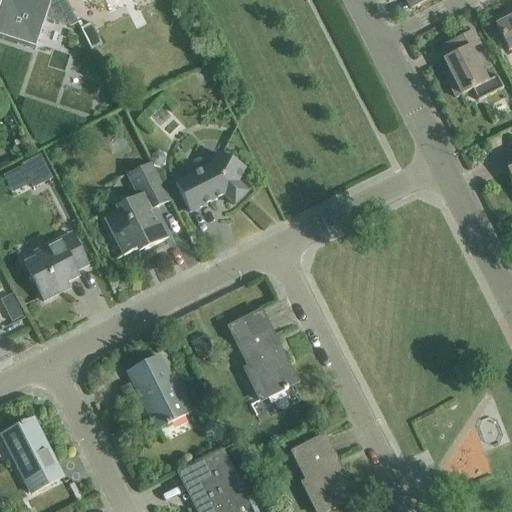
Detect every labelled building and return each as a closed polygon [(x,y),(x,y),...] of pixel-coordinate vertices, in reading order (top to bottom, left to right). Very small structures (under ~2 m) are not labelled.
[(77,25),(64,0),(36,0),(36,1),(31,0),(6,0),(5,1),(2,0),(0,0),(0,3),(0,40),(35,51),(45,20),(70,28),(77,25)] [(404,0),(410,11),(430,0),(404,0)] [(511,17),(511,18),(508,13),(493,20),(508,51),(511,49),(511,17)] [(456,98),(472,90),(477,101),(502,89),(496,77),(487,81),(469,46),(477,42),(471,31),(442,46),(447,57),(443,60),(453,80),(448,82),(456,98)] [(237,184),(245,170),(216,155),(209,168),(175,185),(189,214),(224,197),(234,207),(247,194),(237,184)] [(16,194),(55,181),(47,158),(8,172),(16,194)] [(169,203),(150,165),(127,177),(138,198),(121,207),(123,211),(104,221),(112,236),(117,238),(126,255),(122,256),(123,258),(142,248),(144,252),(165,242),(150,213),(169,203)] [(51,213),(60,229),(76,220),(68,204),(51,213)] [(24,265),(43,303),(60,294),(58,289),(78,279),(75,273),(87,267),(71,236),(46,248),(51,257),(41,263),(39,258),(24,265)] [(287,387),(295,383),(286,364),(284,365),(274,345),(277,344),(260,312),(227,328),(249,371),(244,373),(259,401),(282,389),(283,393),(288,390),(287,387)] [(171,423),(187,415),(159,359),(128,374),(139,396),(142,394),(151,411),(148,413),(156,431),(166,426),(168,428),(172,426),(171,423)] [(1,436),(30,495),(62,479),(32,420),(24,424),(22,422),(17,425),(18,427),(1,436)] [(302,486),(315,511),(324,511),(354,497),(344,478),(341,479),(332,460),(334,459),(323,436),(290,453),(306,484),(302,486)] [(221,452),(209,458),(177,474),(193,507),(197,506),(200,511),(235,511),(227,494),(239,488),(221,452)]
